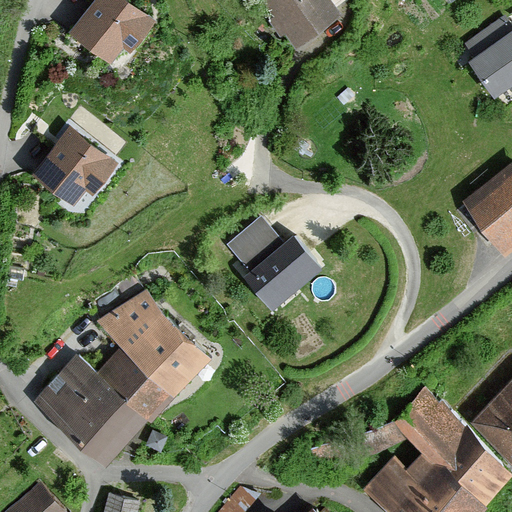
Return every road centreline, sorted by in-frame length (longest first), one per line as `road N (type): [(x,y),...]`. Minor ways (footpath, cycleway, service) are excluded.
road 1 (residential): [(222,478),(242,455),(431,331),(511,266)]
road 2 (residential): [(222,478),(313,491),(366,511)]
road 3 (residential): [(0,368),(22,406),(96,476)]
road 4 (residential): [(34,0),(0,126)]
road 5 (residential): [(96,476),(222,478)]
